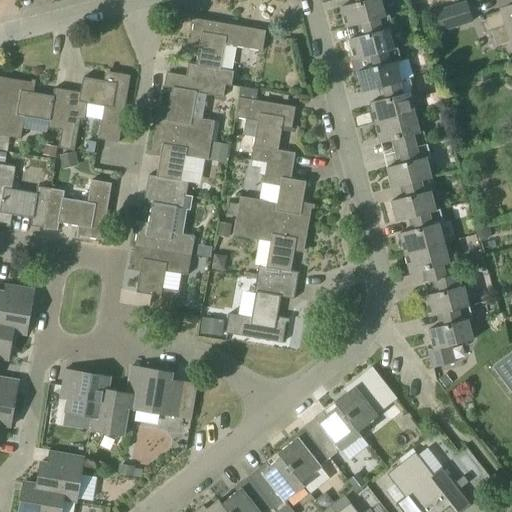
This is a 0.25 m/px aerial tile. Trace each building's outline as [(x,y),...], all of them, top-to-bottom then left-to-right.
[(355,0),(356,3),(340,7),(346,28),(361,24),(389,17),(389,15),(384,17),(379,0),(355,0)] [(442,30),(472,21),(465,2),(437,12),(442,30)] [(511,6),(502,10),(502,11),(480,18),(485,33),(493,30),(505,26),(510,42),(511,42),(511,6)] [(392,49),(387,30),(392,28),(389,17),(361,24),(365,36),(349,40),(354,60),(397,49),(397,47),(392,49)] [(262,51),(265,32),(194,19),(190,42),(200,44),(196,65),(188,64),(186,76),(166,73),(166,74),(225,84),(231,85),(234,71),(221,69),(226,45),(262,51)] [(401,62),(397,49),(354,60),(370,56),(373,68),(357,72),(363,93),(382,88),(410,81),(410,79),(401,82),(396,63),(401,62)] [(119,143),(130,76),(107,72),(106,81),(83,77),(80,93),(68,91),(62,131),(58,149),(75,152),(80,120),(85,121),(88,104),(104,107),(99,139),(119,143)] [(223,98),(223,97),(225,84),(166,74),(163,87),(172,89),(168,110),(158,109),(154,132),(211,142),(215,121),(202,119),(206,95),(223,98)] [(0,135),(1,136),(11,79),(0,77),(0,135)] [(53,96),(33,93),(31,92),(33,83),(11,79),(1,136),(14,138),(21,139),(24,117),(49,121),(47,128),(62,131),(68,91),(54,88),(53,96)] [(413,92),(411,84),(410,81),(382,88),(385,99),(370,103),(375,124),(413,114),(408,94),(413,92)] [(251,162),(252,162),(292,169),(295,153),(278,150),(281,129),(291,130),(295,108),(255,101),(257,90),(240,88),(236,118),(258,121),(251,162)] [(418,133),(413,114),(375,124),(380,144),(396,140),(399,152),(427,145),(423,131),(418,133)] [(208,161),(211,142),(154,132),(151,153),(160,155),(156,177),(148,175),(146,190),(186,197),(188,183),(200,184),(204,160),(208,161)] [(212,142),(209,160),(226,162),(229,145),(212,142)] [(430,177),(425,159),(430,157),(427,145),(399,152),(402,164),(386,168),(392,189),(404,186),(431,179),(431,177),(430,177)] [(44,146),(42,157),(56,159),(58,149),(44,146)] [(59,155),(62,169),(78,166),(76,152),(59,155)] [(264,175),(263,184),(263,185),(280,188),(277,204),(240,198),(239,205),(237,218),(307,229),(311,207),(302,205),(306,182),(290,179),(292,169),(252,162),(251,167),(261,168),(260,175),(264,175)] [(44,229),(51,189),(38,187),(37,194),(12,190),(16,167),(0,164),(0,222),(9,224),(10,215),(32,218),(30,226),(44,229)] [(434,211),(429,192),(434,191),(431,179),(404,186),(407,197),(391,201),(396,222),(412,218),(439,211),(439,209),(434,211)] [(102,240),(111,184),(91,180),(87,203),(63,199),(64,192),(51,189),(44,229),(57,231),(59,223),(80,227),(79,236),(102,240)] [(184,210),(186,197),(146,190),(144,202),(152,204),(148,225),(138,224),(134,247),(191,257),(194,236),(171,232),(175,208),(184,210)] [(405,254),(443,244),(438,224),(442,223),(439,211),(412,218),(415,230),(399,234),(405,254)] [(304,251),(307,229),(237,218),(233,238),(259,242),(255,265),(259,266),(256,280),(296,287),(298,272),(290,271),(294,249),(304,251)] [(219,222),(217,236),(230,238),(232,224),(219,222)] [(436,280),(436,281),(464,274),(464,272),(456,274),(453,261),(448,263),(443,244),(405,254),(410,274),(426,270),(429,282),(436,280)] [(188,275),(191,257),(134,247),(131,268),(140,270),(136,293),(151,295),(149,309),(175,313),(179,291),(162,288),(165,271),(188,275)] [(464,274),(436,281),(439,292),(424,296),(429,317),(441,314),(469,307),(469,306),(468,306),(463,288),(467,287),(464,274)] [(294,300),(296,287),(256,280),(254,292),(256,294),(252,318),(229,314),(226,334),(282,343),(286,321),(277,319),(280,297),(294,300)] [(26,335),(34,289),(6,284),(4,292),(0,291),(0,324),(13,327),(13,333),(26,335)] [(433,368),(434,368),(456,363),(451,345),(473,340),(468,320),(472,319),(469,307),(441,314),(444,326),(428,330),(433,349),(428,351),(433,368)] [(223,321),(203,318),(200,334),(221,337),(223,321)] [(0,358),(8,360),(13,333),(13,327),(0,324),(0,358)] [(511,353),(493,368),(511,393),(511,353)] [(358,433),(377,418),(376,416),(397,399),(372,367),(346,387),(350,391),(334,403),(358,433)] [(135,395),(133,410),(135,410),(178,417),(178,416),(183,383),(171,381),(172,374),(144,369),(139,396),(135,395)] [(108,391),(110,378),(64,370),(59,398),(68,400),(66,413),(93,417),(98,418),(103,390),(108,391)] [(0,391),(16,394),(18,381),(0,377),(0,391)] [(133,410),(135,395),(108,391),(103,390),(98,418),(93,417),(91,430),(124,436),(129,409),(133,410)] [(0,425),(10,427),(13,410),(16,394),(0,391),(0,425)] [(358,433),(334,403),(337,407),(322,418),(319,414),(304,427),(329,459),(339,451),(341,453),(342,452),(361,437),(358,433)] [(301,484),(319,469),(318,467),(329,459),(304,427),(290,438),(293,442),(277,454),(280,457),(280,458),(301,484)] [(76,502),(84,456),(50,451),(48,463),(41,462),(37,484),(36,490),(64,495),(64,500),(76,502)] [(415,453),(401,464),(438,511),(442,511),(449,507),(452,511),(462,511),(470,506),(441,468),(432,475),(415,453)] [(248,477),(272,509),(278,505),(284,500),(285,503),(304,488),(301,484),(280,458),(266,469),(263,465),(248,477)] [(438,511),(401,464),(386,475),(404,497),(395,504),(401,511),(438,511)] [(463,477),(454,484),(459,490),(468,483),(463,476),(463,477)] [(222,504),(227,511),(268,511),(272,509),(248,477),(233,488),(236,492),(222,504),(219,500),(218,500),(222,504)] [(61,511),(64,500),(64,495),(36,490),(37,484),(24,482),(18,511),(61,511)] [(326,492),(315,501),(324,511),(334,502),(326,492)] [(227,511),(222,504),(218,500),(203,511),(200,508),(194,511),(227,511)] [(338,511),(356,511),(350,503),(338,511)]
